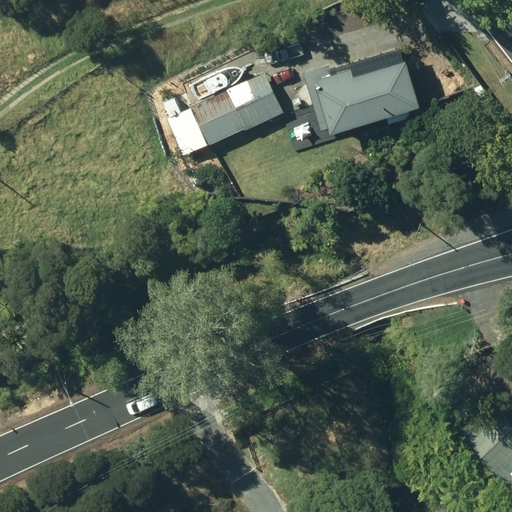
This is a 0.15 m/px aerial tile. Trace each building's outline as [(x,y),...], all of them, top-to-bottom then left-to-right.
[(225,56),(231,68),(244,62),(237,47),(228,51),(229,54),(225,56)] [(332,128),(334,135),(424,108),(410,60),(357,76),(355,69),(334,75),(331,64),(305,72),(323,130),(332,128)] [(183,83),(210,143),(247,127),(249,132),(288,115),(265,65),(226,83),(227,88),(216,93),(207,73),(183,83)] [(410,116),(416,132),(472,114),(466,94),(434,104),(436,107),(410,116)] [(511,421),(497,403),(484,414),(471,399),(446,420),(511,495),(511,421)]
